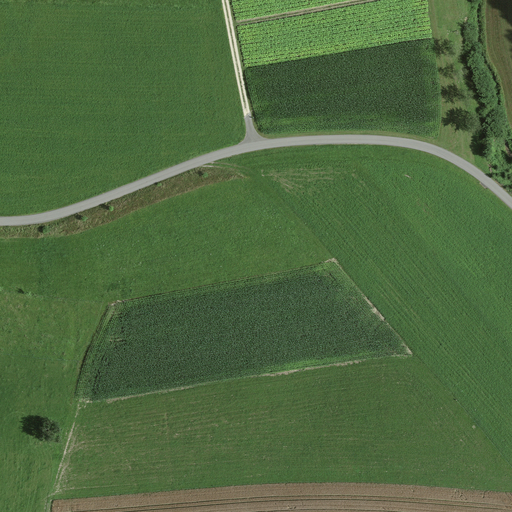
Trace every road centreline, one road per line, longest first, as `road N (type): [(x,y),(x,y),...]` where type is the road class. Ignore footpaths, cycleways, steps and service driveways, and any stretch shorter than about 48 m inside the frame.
road 1 (residential): [(511,202),(432,149),(324,139),(254,145),(66,211),(0,221)]
road 2 (track): [(226,0),(254,145)]
